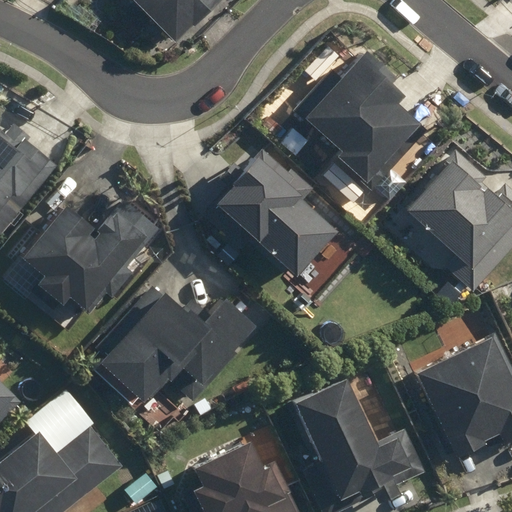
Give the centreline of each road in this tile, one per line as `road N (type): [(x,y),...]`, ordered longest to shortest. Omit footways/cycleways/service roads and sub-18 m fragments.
road 1 (residential): [(270,0),(173,91),(126,95),(0,24)]
road 2 (residential): [(511,77),(417,0)]
